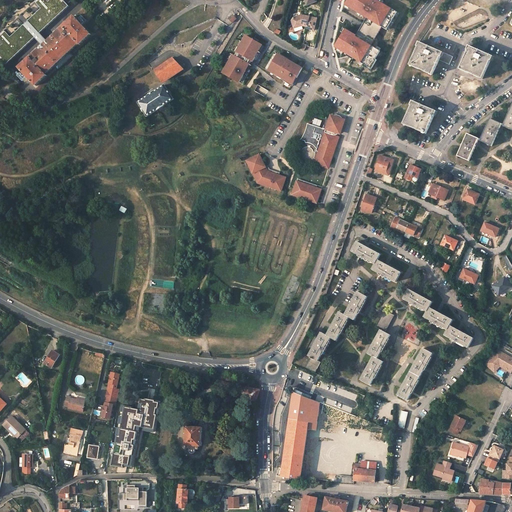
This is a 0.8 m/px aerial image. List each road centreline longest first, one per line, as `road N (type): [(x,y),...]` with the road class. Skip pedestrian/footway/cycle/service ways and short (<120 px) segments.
road 1 (residential): [(339,297),(353,274),(346,254),(358,231),(426,268),(478,339),(411,416),(401,490)]
road 2 (secondary): [(0,297),(76,336),(223,366)]
road 3 (residential): [(263,484),(77,479),(57,488),(56,511)]
road 4 (residential): [(511,224),(503,243),(486,250),(443,212),(355,175)]
road 5 (secondary): [(287,342),(317,285),(355,175)]
road 6 (residential): [(464,116),(444,89),(457,55),(511,0)]
road 7 (residential): [(401,490),(263,484)]
